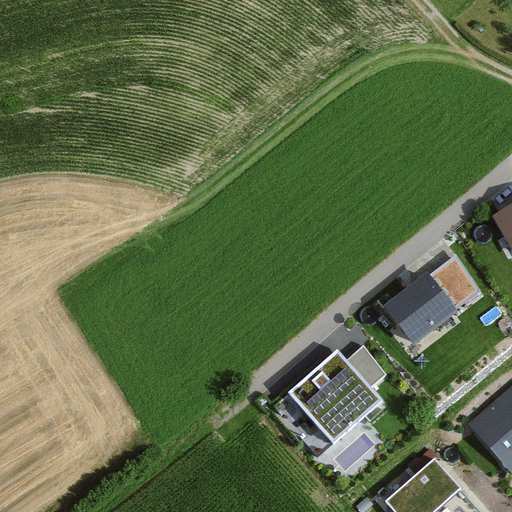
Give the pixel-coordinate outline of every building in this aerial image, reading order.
[(511,210),(499,219),(511,241),(511,210)] [(453,312),(427,278),(387,308),(414,343),(453,312)] [(288,394),(333,445),(382,402),(371,389),(386,376),(363,346),(346,361),(337,351),(288,394)] [(511,466),(511,392),(475,425),(511,466)] [(385,503),(393,511),(435,511),(461,490),(434,460),(385,503)]
